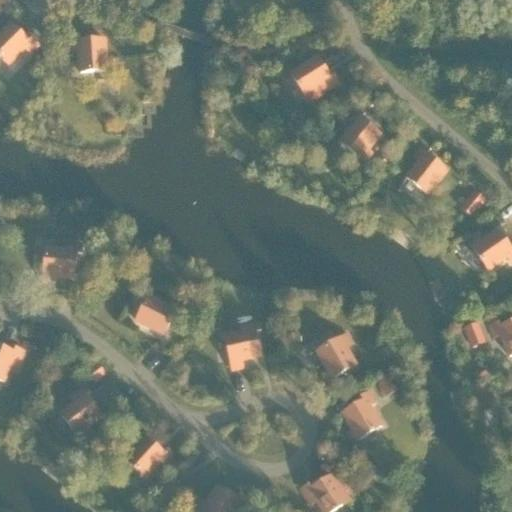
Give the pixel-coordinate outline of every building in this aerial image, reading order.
[(28,54),(37,45),(32,40),(28,43),(11,25),(0,36),(0,58),(7,66),(24,49),(28,54)] [(113,71),(112,60),(105,61),(103,41),(78,43),(78,38),(71,39),(71,51),(78,51),(80,74),(113,71)] [(327,90),(338,84),(334,77),(330,80),(317,59),(290,75),(304,97),(324,85),(327,90)] [(254,73),(264,69),(260,61),(250,65),(254,73)] [(354,126),(339,144),(365,164),(372,156),(367,151),(379,136),(359,120),(362,116),(356,112),(349,121),(354,126)] [(420,161),(406,179),(426,196),(446,171),(426,156),(429,152),(423,147),(415,157),(420,161)] [(380,176),(388,166),(378,158),(370,168),(380,176)] [(485,200),(473,191),(459,210),(471,219),(485,200)] [(506,258),(510,263),(511,261),(511,252),(511,253),(498,232),(481,244),(477,238),(468,244),(487,271),(506,258)] [(45,250),(42,283),(53,284),(54,277),(74,279),(76,254),(81,254),(82,247),(69,246),(69,252),(45,250)] [(168,309),(147,299),(136,322),(163,336),(175,314),(179,316),(182,309),(171,303),(168,309)] [(509,358),(511,357),(511,356),(511,323),(498,328),(497,324),(490,327),(494,338),(500,336),(509,358)] [(241,335),(224,338),(231,371),(242,369),(241,362),(260,357),(255,333),(260,332),(258,324),(240,328),(241,335)] [(490,350),(483,331),(471,335),(479,354),(490,350)] [(323,376),(329,387),(336,383),(333,379),(355,366),(345,349),(351,346),(345,336),(317,353),(328,373),(323,376)] [(23,352),(16,349),(14,354),(0,348),(0,382),(3,383),(10,367),(16,369),(23,352)] [(380,356),(363,367),(369,377),(387,367),(380,356)] [(106,375),(96,364),(85,374),(95,385),(106,375)] [(376,386),(384,399),(397,391),(389,379),(376,386)] [(85,398),(89,395),(84,389),(70,400),(74,405),(60,416),(81,442),(89,435),(85,430),(101,417),(85,398)] [(346,435),(352,445),(380,427),(368,408),(374,404),(367,393),(361,397),(363,402),(342,414),(352,432),(346,435)] [(164,455),(146,438),(125,461),(144,479),(160,462),(164,466),(173,457),(167,452),(164,455)] [(337,473),(331,477),(310,490),(307,486),(301,490),(311,506),(316,503),(321,511),(333,511),(353,500),(337,473)] [(240,511),(247,500),(240,497),(238,501),(216,488),(206,505),(200,502),(194,511),(195,511),(232,511),(235,508),(240,511)]
